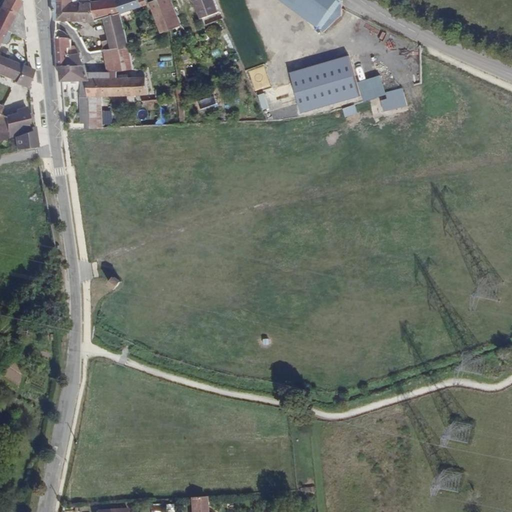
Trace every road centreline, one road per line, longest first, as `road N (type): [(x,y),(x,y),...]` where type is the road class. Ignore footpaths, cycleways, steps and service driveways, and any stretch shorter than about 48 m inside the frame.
road 1 (residential): [(47,511),(73,364),(75,283),(41,0)]
road 2 (tertiary): [(511,74),(360,0)]
